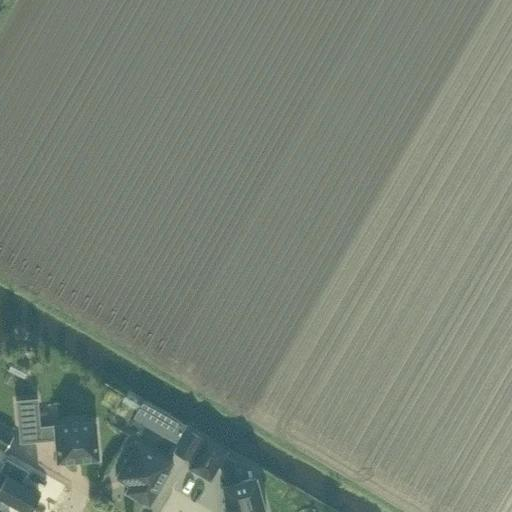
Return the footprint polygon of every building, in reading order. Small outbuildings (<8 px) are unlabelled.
[(56,425),(54,425),(54,426),(39,427),(36,399),(17,401),(21,441),(55,438),(57,460),(57,462),(59,462),(59,461),(96,458),(96,459),(98,458),(98,456),(97,456),(95,424),(95,422),(93,422),(56,426),(56,425)] [(176,440),(186,424),(173,416),(147,401),(145,400),(144,400),(137,412),(149,419),(146,423),(176,440)] [(201,437),(187,429),(175,452),(188,459),(201,437)] [(217,466),(224,454),(225,451),(205,439),(189,467),(210,479),(217,466)] [(173,462),(137,441),(116,478),(129,485),(125,492),(148,505),(173,462)] [(234,459),(224,454),(217,466),(221,469),(226,485),(240,481),(234,459)] [(3,455),(0,460),(0,492),(30,508),(43,486),(22,475),(26,469),(3,455)] [(240,481),(226,485),(222,486),(226,501),(224,501),(227,511),(263,511),(255,477),(240,481)]
